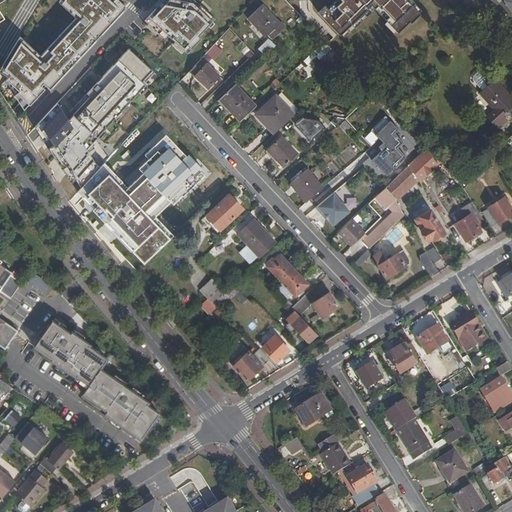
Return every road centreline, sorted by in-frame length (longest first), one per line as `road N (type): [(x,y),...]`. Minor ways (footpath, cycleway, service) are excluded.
road 1 (tertiary): [(221,422),(38,203),(0,144)]
road 2 (residential): [(175,96),(389,323)]
road 3 (unknown): [(10,141),(91,62),(140,0)]
road 4 (residential): [(333,358),(424,511)]
road 5 (residential): [(77,511),(221,422)]
road 6 (residential): [(221,422),(333,358)]
